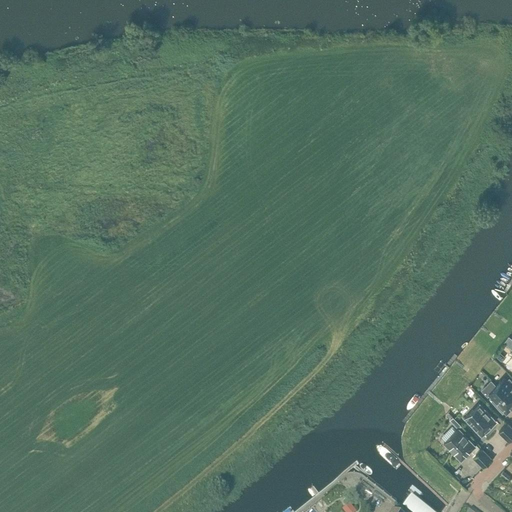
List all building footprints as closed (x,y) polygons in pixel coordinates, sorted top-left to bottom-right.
[(504,378),(497,385),(511,400),(511,381),(509,379),(507,381),(504,378)] [(491,380),(482,389),(488,394),(489,393),(492,396),(490,398),(503,410),(504,409),(507,411),(511,406),(511,405),(511,400),(497,385),(491,380)] [(465,417),(482,435),(496,420),(479,403),(465,417)] [(453,417),(449,420),(458,429),(458,428),(461,425),(453,417)] [(499,431),(510,442),(511,439),(511,427),(507,423),(499,431)] [(444,442),(461,460),(476,445),(458,428),(458,429),(444,442)] [(473,457),(484,468),(492,459),(482,449),(473,457)]
